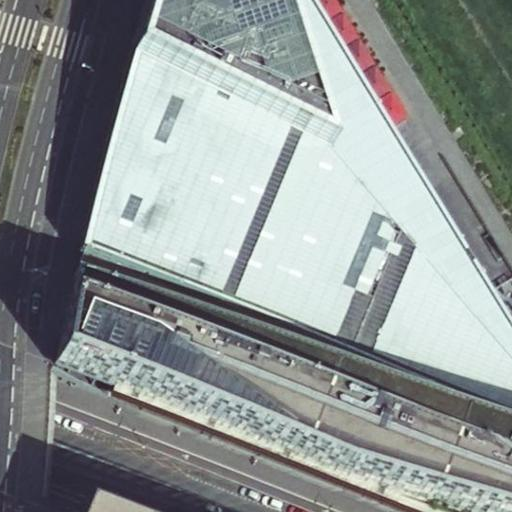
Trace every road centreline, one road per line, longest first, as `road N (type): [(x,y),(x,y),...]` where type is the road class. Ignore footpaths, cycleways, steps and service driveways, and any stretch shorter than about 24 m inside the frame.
road 1 (primary): [(0,318),(40,128),(79,0)]
road 2 (residential): [(236,511),(0,410)]
road 3 (residential): [(0,431),(236,511)]
